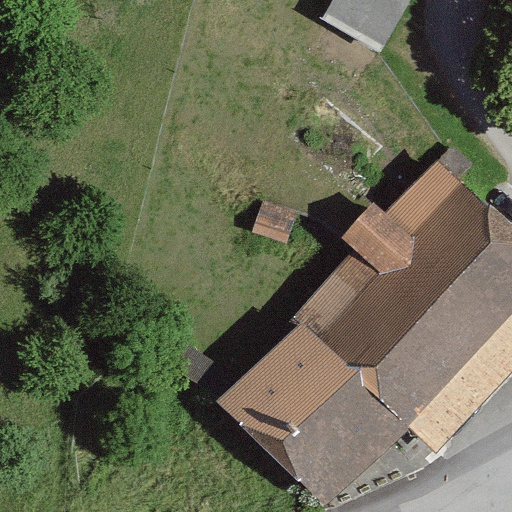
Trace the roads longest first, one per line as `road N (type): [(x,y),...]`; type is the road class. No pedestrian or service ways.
road 1 (track): [(511,134),(468,72),(467,0)]
road 2 (residential): [(387,511),(511,453)]
